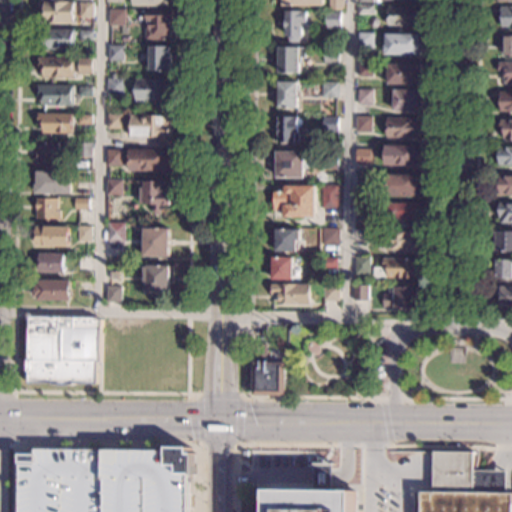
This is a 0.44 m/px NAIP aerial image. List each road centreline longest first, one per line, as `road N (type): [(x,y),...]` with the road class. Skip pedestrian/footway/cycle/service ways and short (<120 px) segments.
road 1 (tertiary): [(220,511),(228,0)]
road 2 (secondary): [(511,425),(0,418)]
road 3 (residential): [(461,0),(459,328)]
road 4 (residential): [(511,335),(459,328),(401,339),(394,424)]
